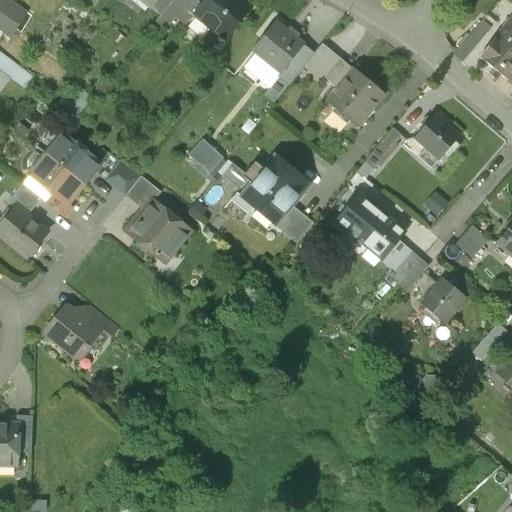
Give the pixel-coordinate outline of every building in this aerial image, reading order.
[(140,0),(151,9),(158,0),(140,0)] [(173,0),(158,0),(151,9),(161,16),(173,0)] [(194,14),(202,5),(195,0),(173,0),(161,16),(155,23),(165,30),(175,17),(185,26),(194,14)] [(194,14),(226,39),(251,8),(241,0),(205,0),(202,5),(194,14)] [(0,5),(0,13),(18,26),(25,15),(3,1),(0,5)] [(0,30),(10,37),(18,26),(0,13),(0,30)] [(497,39),(511,52),(511,21),(499,37),(497,39)] [(454,56),(462,63),(490,29),(482,22),(454,56)] [(280,78),(278,77),(303,45),(275,23),(253,51),(256,55),(245,69),(271,89),(280,78)] [(499,37),(498,36),(479,59),(511,86),(511,52),(497,39),(499,37)] [(271,89),(265,96),(274,104),(303,69),(314,55),(303,45),(278,77),(280,78),(271,89)] [(338,90),(354,71),(322,45),(314,55),(303,69),(321,83),(324,78),(338,90)] [(0,55),(0,73),(7,79),(25,91),(33,80),(0,55)] [(328,103),(357,127),(384,94),(355,70),(354,71),(338,90),(328,103)] [(415,138),(440,160),(459,138),(434,117),(415,138)] [(393,129),(379,145),(388,152),(401,136),(393,129)] [(45,154),(83,184),(99,163),(62,133),(45,154)] [(212,172),(228,153),(206,136),(191,154),(212,172)] [(365,180),(388,152),(379,145),(356,173),(365,180)] [(53,193),(67,204),(68,203),(83,184),(45,154),(29,174),(53,193)] [(309,185),(275,157),(242,196),(275,224),(276,224),(291,206),(309,185)] [(125,196),(139,178),(120,162),(107,178),(115,184),(115,188),(125,196)] [(231,165),(221,178),(239,193),(249,180),(231,165)] [(135,205),(139,204),(146,210),(153,202),(160,193),(141,177),(139,178),(125,196),(135,205)] [(15,209),(16,208),(27,217),(41,200),(22,184),(7,203),(15,209)] [(68,203),(67,204),(53,193),(46,203),(65,219),(73,208),(68,203)] [(435,193),(423,207),(437,218),(448,204),(435,193)] [(358,194),(334,223),(356,241),(380,212),(358,194)] [(149,251),(165,264),(190,233),(153,202),(146,210),(138,221),(136,219),(125,232),(137,242),(136,243),(137,248),(142,252),(148,252),(149,251)] [(291,206),(276,224),(275,224),(274,226),(296,244),(313,224),(291,206)] [(0,235),(28,258),(33,257),(38,250),(37,245),(47,233),(27,217),(16,208),(15,209),(0,228),(0,235)] [(380,212),(356,241),(367,251),(362,258),(374,268),(380,261),(398,241),(405,232),(380,212)] [(511,224),(497,243),(511,256),(511,224)] [(464,235),(481,249),(488,240),(471,227),(464,235)] [(481,249),(464,235),(456,246),(472,259),(481,249)] [(403,280),(420,260),(398,241),(380,261),(390,270),(403,280)] [(406,292),(428,267),(420,260),(403,280),(398,285),(406,292)] [(398,285),(403,280),(390,270),(385,275),(397,286),(398,285)] [(422,305),(443,324),(465,299),(443,280),(422,305)] [(81,317),(106,337),(112,337),(118,329),(91,306),(81,317)] [(47,336),(74,358),(79,357),(88,346),(90,348),(97,348),(106,337),(81,317),(69,308),(66,308),(46,332),(47,336)] [(483,359),(505,333),(497,325),(483,341),(484,342),(475,352),(483,359)] [(511,355),(499,370),(511,381),(511,355)] [(18,429),(17,453),(30,454),(31,419),(17,418),(17,429),(18,429)] [(0,465),(16,466),(17,453),(18,429),(17,429),(0,428),(0,465)]
